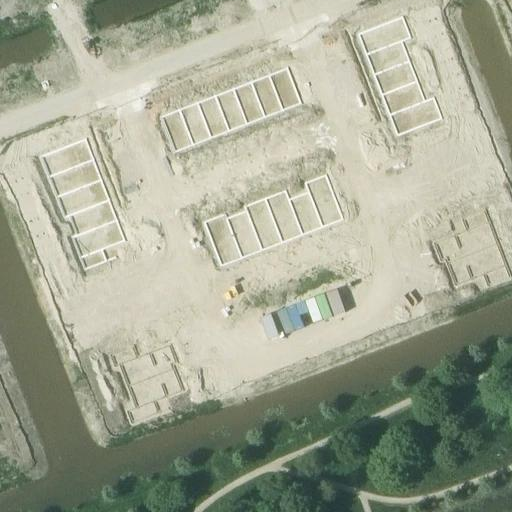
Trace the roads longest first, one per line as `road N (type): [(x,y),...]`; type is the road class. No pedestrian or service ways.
road 1 (residential): [(294,17),(402,295),(229,362),(121,83)]
road 2 (unclassified): [(294,17),(121,83)]
